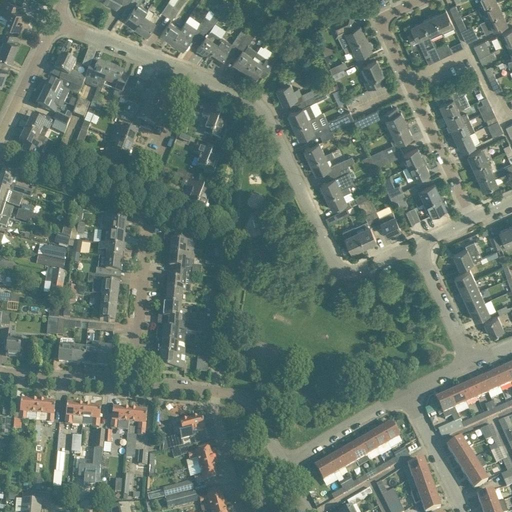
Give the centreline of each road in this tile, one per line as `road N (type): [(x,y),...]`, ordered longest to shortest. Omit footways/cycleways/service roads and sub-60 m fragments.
road 1 (residential): [(187,70),(264,107),(341,268),(418,242)]
road 2 (residential): [(473,219),(382,22),(421,0)]
road 3 (residential): [(132,385),(140,234)]
road 4 (residential): [(283,460),(407,393)]
road 5 (residential): [(57,19),(187,70)]
road 6 (unclassified): [(0,143),(57,19)]
road 7 (residential): [(132,385),(0,372)]
road 8 (residential): [(467,365),(418,242)]
road 9 (residential): [(466,511),(407,393)]
road 10 (residential): [(241,511),(213,390)]
